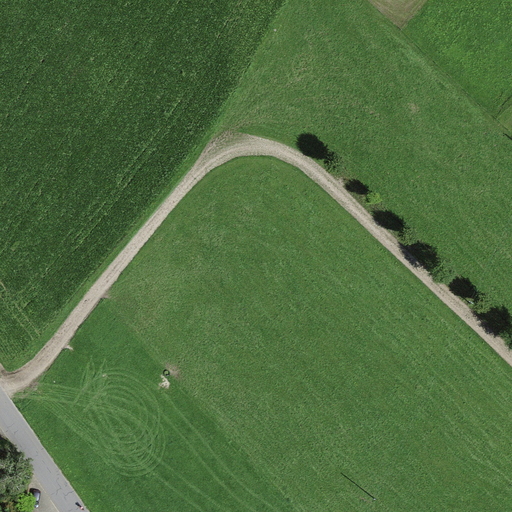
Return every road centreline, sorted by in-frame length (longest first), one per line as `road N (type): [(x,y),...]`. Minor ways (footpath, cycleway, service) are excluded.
road 1 (track): [(511,359),(308,168),(280,151),(250,148),(221,156),(192,180),(0,405)]
road 2 (unclassified): [(0,405),(74,511)]
